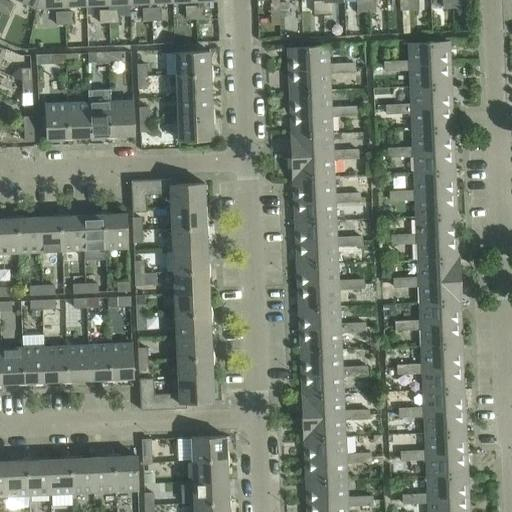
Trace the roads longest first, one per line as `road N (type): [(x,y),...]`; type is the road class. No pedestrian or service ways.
road 1 (residential): [(508,511),(492,0)]
road 2 (residential): [(256,416),(249,158)]
road 3 (residential): [(0,424),(256,416)]
road 4 (residential): [(0,158),(24,167),(249,158)]
road 5 (residential): [(249,158),(244,0)]
